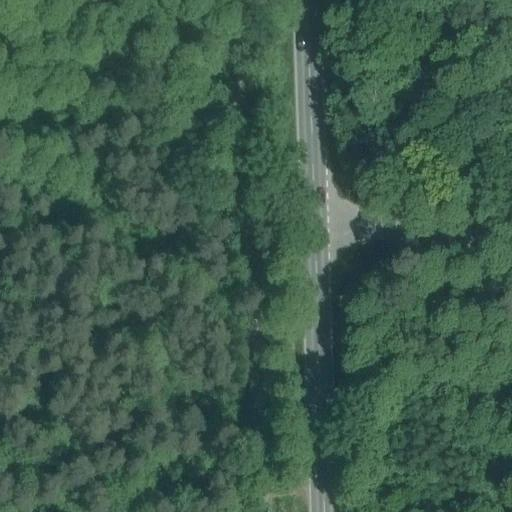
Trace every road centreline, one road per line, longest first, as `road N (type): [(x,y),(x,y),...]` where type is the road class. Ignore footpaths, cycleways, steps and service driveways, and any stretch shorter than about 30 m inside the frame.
road 1 (secondary): [(314,226),(325,511)]
road 2 (secondary): [(310,0),(314,226)]
road 3 (unclassified): [(314,226),(511,246)]
